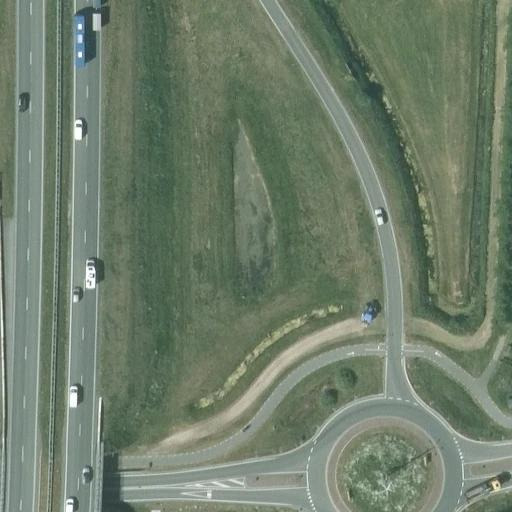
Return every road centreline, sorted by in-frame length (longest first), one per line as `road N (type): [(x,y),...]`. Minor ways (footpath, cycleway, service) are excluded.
road 1 (trunk): [(29,0),(18,511)]
road 2 (trunk): [(75,511),(86,0)]
road 3 (trunk): [(393,406),(394,286),(369,180),(264,0)]
road 4 (tertiary): [(184,486),(0,494)]
road 5 (tertiary): [(316,460),(244,468),(184,486)]
road 6 (tertiary): [(184,486),(318,498)]
